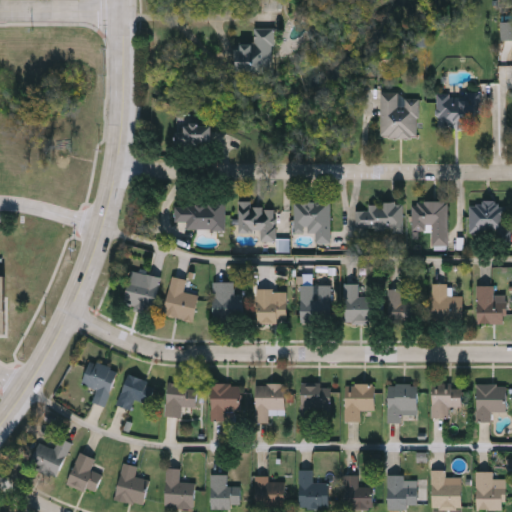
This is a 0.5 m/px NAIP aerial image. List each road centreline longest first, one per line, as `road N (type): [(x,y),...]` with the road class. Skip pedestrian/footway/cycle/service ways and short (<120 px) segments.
road 1 (secondary): [(0,425),(71,314),(99,245),(125,120),(124,0)]
road 2 (residential): [(71,314),(156,350),(511,352)]
road 3 (residential): [(118,172),(511,172)]
road 4 (residential): [(124,12),(0,10)]
